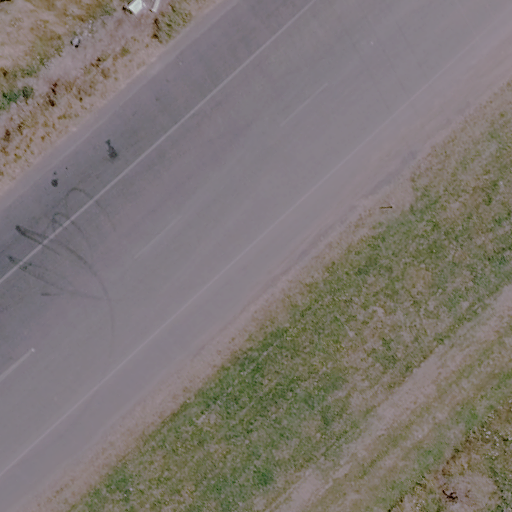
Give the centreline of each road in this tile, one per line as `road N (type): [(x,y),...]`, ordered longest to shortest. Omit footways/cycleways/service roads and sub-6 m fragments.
road 1 (unclassified): [(102,298),(443,0)]
road 2 (unclassified): [(102,298),(0,403)]
road 3 (unclassified): [(0,374),(102,298)]
